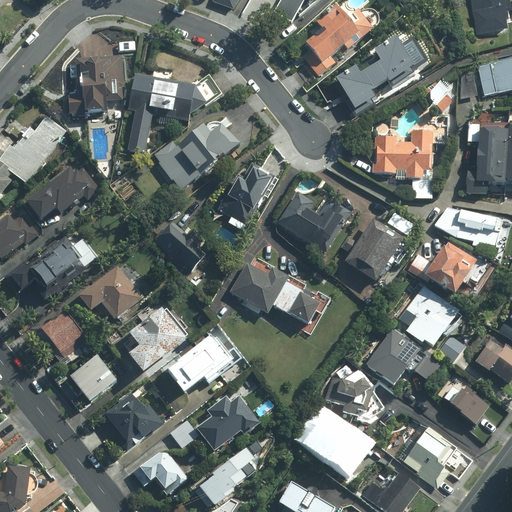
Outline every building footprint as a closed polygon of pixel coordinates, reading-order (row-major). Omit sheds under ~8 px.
[(232,13),(240,0),(210,0),(208,4),(232,13)] [(304,1),(302,0),(280,0),(272,16),(291,26),(304,1)] [(507,34),(505,17),(510,17),(508,0),(468,0),(471,21),(475,21),(477,38),(507,34)] [(318,28),(324,35),(307,49),(313,57),(306,63),(320,81),(337,67),(332,62),(340,56),(343,60),(373,36),(359,18),(348,27),(336,13),(318,28)] [(372,98),(390,87),(395,94),(431,70),(413,42),(400,51),(397,47),(374,62),(380,71),(361,83),(356,74),(335,87),(355,117),(376,104),(372,98)] [(77,65),(78,95),(69,96),(70,121),(106,119),(105,107),(126,105),(123,62),(77,65)] [(511,66),(479,72),(484,101),(511,96),(511,66)] [(128,114),(137,116),(129,154),(146,158),(154,119),(189,126),(196,91),(136,79),(128,114)] [(452,105),(446,99),(436,109),(443,115),(452,105)] [(23,144),(15,156),(10,153),(2,164),(32,186),(67,137),(46,122),(27,148),(23,144)] [(487,198),(487,190),(511,191),(511,128),(481,127),(478,176),(468,175),(467,197),(487,198)] [(154,161),(180,195),(216,175),(240,156),(224,135),(212,144),(204,134),(179,153),(174,146),(154,161)] [(413,147),(399,146),(399,142),(376,140),(374,176),(397,178),(397,175),(408,176),(408,183),(422,184),(423,176),(432,177),(434,147),(433,147),(434,137),(413,136),(413,147)] [(0,203),(13,188),(8,184),(14,178),(0,165),(0,203)] [(253,170),(245,183),(238,179),(218,214),(248,231),(276,183),(253,170)] [(101,193),(83,171),(74,179),(71,175),(28,210),(42,227),(57,214),(62,220),(80,206),(77,202),(83,197),(88,204),(101,193)] [(352,220),(329,205),(319,220),(310,214),(315,207),(299,196),(277,228),(325,260),(352,220)] [(509,228),(449,210),(435,229),(464,245),(501,257),(509,228)] [(12,252),(17,248),(22,253),(40,239),(24,219),(14,227),(10,222),(0,229),(0,262),(3,265),(15,256),(12,252)] [(404,244),(374,225),(346,268),(377,288),(404,244)] [(210,257),(198,248),(204,241),(194,232),(188,239),(173,226),(157,246),(176,261),(173,265),(188,278),(201,270),(210,257)] [(76,275),(65,262),(77,253),(66,239),(29,268),(25,263),(5,278),(21,298),(38,284),(48,297),(76,275)] [(478,262),(474,267),(445,245),(430,265),(417,256),(406,272),(451,304),(457,296),(472,306),(495,275),(478,262)] [(268,280),(249,268),(231,298),(268,320),(273,311),(309,332),(321,312),(304,302),(305,300),(285,288),(289,282),(273,272),(268,280)] [(144,304),(118,271),(79,301),(92,318),(104,309),(116,325),(144,304)] [(406,313),(418,322),(406,336),(433,358),(437,353),(453,366),(466,351),(449,336),(462,320),(425,290),(406,313)] [(131,341),(142,355),(129,365),(144,384),(189,349),(163,316),(131,341)] [(85,342),(65,317),(40,336),(60,361),(85,342)] [(394,393),(409,372),(429,387),(441,371),(392,335),(365,371),(394,393)] [(232,366),(212,343),(169,378),(189,401),(232,366)] [(511,357),(505,352),(501,358),(490,349),(475,367),(509,393),(511,388),(511,357)] [(117,389),(98,362),(70,383),(90,409),(117,389)] [(360,377),(344,385),(333,381),(324,402),(346,410),(344,417),(356,421),(358,415),(368,419),(376,398),(370,396),(360,377)] [(476,397),(467,390),(462,397),(453,390),(442,406),(478,430),(489,414),(472,403),(476,397)] [(120,447),(129,457),(165,429),(149,409),(142,414),(131,400),(106,420),(125,443),(120,447)] [(239,400),(231,406),(227,401),(208,415),(213,421),(196,433),(216,458),(242,438),(245,443),(262,430),(239,400)] [(344,472),(362,448),(350,439),(345,445),(341,442),(346,435),(320,415),(300,442),(326,461),(330,455),(336,459),(332,463),(344,472)] [(0,449),(9,442),(0,430),(0,449)] [(439,492),(451,476),(445,472),(459,454),(429,433),(404,467),(439,492)] [(154,462),(134,476),(144,490),(150,486),(151,487),(157,483),(168,498),(189,484),(167,453),(154,463),(154,462)] [(257,465),(247,453),(197,493),(212,511),(218,511),(256,480),(257,465)] [(36,468),(12,465),(8,492),(0,490),(0,509),(18,511),(21,511),(31,505),(36,468)] [(387,495),(373,485),(362,499),(379,511),(407,511),(422,493),(400,477),(387,495)] [(328,511),(292,492),(281,511),(328,511)]
